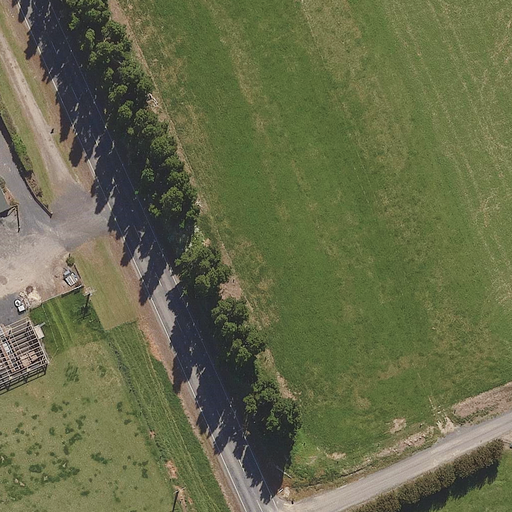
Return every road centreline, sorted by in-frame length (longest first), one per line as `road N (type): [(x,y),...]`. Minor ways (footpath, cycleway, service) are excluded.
road 1 (secondary): [(262,511),(32,0)]
road 2 (track): [(307,511),(511,420)]
